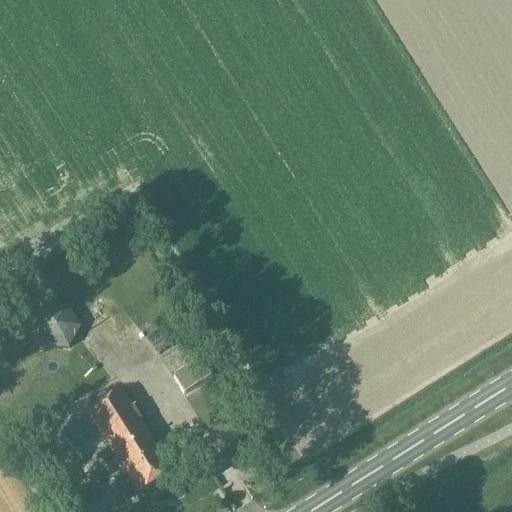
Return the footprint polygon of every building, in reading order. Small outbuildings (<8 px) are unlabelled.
[(69,349),(80,328),(68,307),(42,307),(32,329),(44,350),(69,349)] [(136,334),(127,339),(139,356),(147,351),(136,334)] [(174,378),(185,396),(210,381),(199,363),(174,378)] [(217,393),(223,389),(217,381),(212,384),(217,393)] [(137,493),(171,472),(121,392),(87,413),(137,493)] [(100,453),(100,436),(77,436),(77,453),(100,453)] [(71,447),(42,465),(51,480),(80,462),(71,447)]
